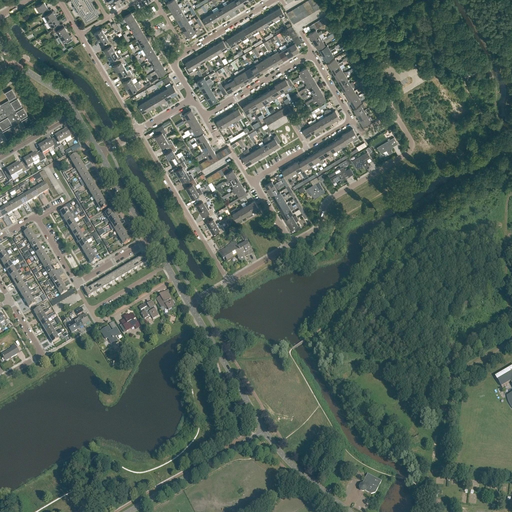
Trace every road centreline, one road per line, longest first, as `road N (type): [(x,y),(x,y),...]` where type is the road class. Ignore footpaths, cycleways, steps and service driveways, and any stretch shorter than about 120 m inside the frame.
road 1 (residential): [(291,244),(253,180),(351,120),(311,53),(204,116)]
road 2 (residential): [(291,244),(315,229),(328,200),(408,152),(390,100),(435,72)]
road 3 (residential): [(138,131),(228,282)]
road 4 (unclassified): [(130,511),(265,431)]
road 5 (tertiary): [(265,431),(189,305)]
